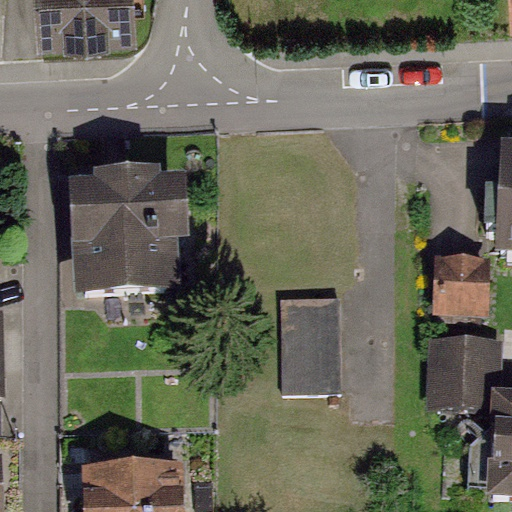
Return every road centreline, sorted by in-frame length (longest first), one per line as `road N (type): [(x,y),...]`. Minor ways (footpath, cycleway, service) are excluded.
road 1 (residential): [(38,111),(37,511)]
road 2 (residential): [(187,101),(511,83)]
road 3 (residential): [(38,111),(187,101)]
